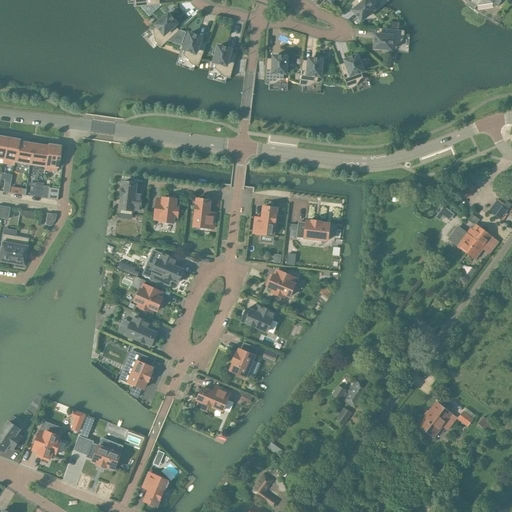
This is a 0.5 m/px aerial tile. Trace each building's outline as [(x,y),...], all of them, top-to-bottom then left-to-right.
[(373,8),(378,4),(377,3),(377,2),(376,1),(376,0),(355,0),(351,4),(355,9),(353,11),(362,21),(375,10),(373,8)] [(472,0),(468,6),(474,10),(477,6),(493,3),(497,7),(501,1),(499,0),(472,0)] [(161,6),(160,4),(140,6),(149,16),(161,6)] [(156,25),(158,27),(153,31),(154,32),(154,33),(154,34),(155,35),(155,38),(155,40),(156,42),(157,44),(158,45),(160,47),(161,47),(180,30),(175,25),(177,24),(168,14),(156,25)] [(391,47),(397,48),(398,46),(398,45),(399,44),(400,43),(401,42),(402,41),(403,39),(403,38),(404,37),(404,36),(404,34),(404,33),(404,32),(404,31),(379,28),(378,35),(376,35),(375,40),(375,48),(391,49),(391,47)] [(184,49),(186,50),(184,55),(185,56),(187,58),(188,59),(189,61),(191,63),(192,64),(194,65),(195,66),(196,66),(197,66),(199,66),(207,42),(196,38),(197,36),(190,33),(184,49)] [(209,41),(205,57),(211,59),(216,43),(209,41)] [(217,63),(215,68),(216,69),(217,70),(219,71),(220,72),(221,74),(222,75),(223,76),(224,76),(225,77),(227,78),(229,78),(231,78),(237,54),(231,52),(231,50),(219,46),(214,62),(217,63)] [(284,79),(284,73),(286,73),(287,57),(274,56),(274,59),(267,58),(266,84),(267,84),(268,84),(270,84),(271,84),(273,84),(274,83),(276,83),(277,82),(279,81),(280,80),(281,80),(282,79),(284,79)] [(350,88),(352,88),(353,87),(354,87),(356,86),(356,85),(357,84),(358,84),(358,82),(359,81),(360,80),(361,79),(362,78),(363,78),(361,72),(363,71),(357,56),(345,60),(346,62),(340,65),(348,89),(350,88)] [(318,82),(318,76),(321,77),(323,60),(310,59),(309,61),(303,60),(300,85),(301,86),(303,86),(304,86),(306,86),(308,86),(309,85),(310,85),(311,84),(313,84),(314,83),(315,83),(316,82),(318,82)] [(7,138),(4,159),(14,161),(18,141),(18,140),(7,138)] [(33,144),(18,141),(14,161),(30,164),(33,144)] [(33,144),(30,164),(46,166),(49,146),(48,146),(33,144)] [(48,146),(49,146),(46,166),(57,167),(58,159),(60,160),(61,154),(59,153),(60,146),(48,145),(48,146)] [(135,182),(125,181),(125,182),(123,181),(123,189),(122,189),(121,196),(122,196),(120,209),(133,211),(133,209),(140,210),(142,196),(135,195),(136,183),(134,183),(135,182)] [(30,186),(29,196),(41,198),(43,186),(43,183),(36,182),(35,187),(30,186)] [(176,199),(175,199),(175,197),(168,196),(168,198),(163,198),(163,200),(157,199),(155,219),(161,219),(160,221),(173,223),(174,218),(177,218),(179,205),(175,205),(176,199)] [(208,199),(199,198),(199,199),(197,199),(197,206),(196,206),(195,213),(196,213),(194,226),(214,229),(215,213),(209,212),(210,200),(208,200),(208,199)] [(503,205),(497,200),(496,200),(488,211),(495,215),(503,205)] [(503,205),(495,215),(501,220),(509,209),(503,205)] [(4,206),(2,218),(8,219),(10,207),(4,206)] [(264,206),(263,218),(256,217),(254,233),(274,236),(275,223),(276,215),(277,208),(275,208),(275,207),(266,206),(266,207),(264,206)] [(47,213),(45,225),(51,226),(55,219),(56,214),(47,213)] [(306,223),(299,222),(298,237),(328,240),(330,224),(321,223),(321,222),(312,221),(312,222),(307,222),(306,223)] [(467,253),(484,230),(477,224),(469,234),(467,233),(463,237),(459,234),(453,242),(457,245),(457,246),(467,253)] [(484,230),(467,253),(475,260),(483,249),(490,254),(499,242),(493,237),(493,236),(484,230)] [(16,236),(3,234),(0,250),(0,263),(6,265),(6,262),(11,263),(16,236)] [(16,236),(11,263),(15,264),(15,266),(23,268),(28,239),(16,236)] [(176,259),(163,253),(160,260),(158,259),(153,271),(165,277),(172,280),(179,282),(179,281),(180,281),(183,272),(184,270),(173,266),(176,259)] [(286,265),(295,266),(296,254),(287,253),(286,265)] [(116,268),(135,276),(138,277),(140,273),(135,270),(135,269),(119,262),(116,268)] [(269,286),(268,287),(274,289),(272,293),(284,298),(286,294),(290,296),(296,284),(294,284),(296,278),(278,270),(275,276),(273,275),(272,279),(270,279),(267,285),(269,286)] [(163,292),(144,284),(142,290),(140,289),(135,301),(140,303),(138,306),(150,312),(152,308),(157,311),(158,309),(160,310),(162,304),(160,303),(162,299),(160,298),(163,292)] [(246,310),(242,319),(243,319),(242,321),(249,323),(249,324),(255,327),(255,326),(268,331),(273,319),(271,319),(274,312),(261,307),(258,313),(247,309),(246,310)] [(149,322),(135,317),(133,323),(131,323),(126,335),(138,340),(145,343),(152,345),(152,344),(153,344),(156,335),(157,333),(146,329),(149,322)] [(234,362),(231,371),(246,377),(258,349),(244,343),(241,350),(240,349),(238,354),(236,354),(233,362),(234,362)] [(129,382),(134,385),(131,393),(138,397),(142,388),(143,389),(147,380),(149,381),(152,373),(150,372),(153,367),(151,367),(154,360),(141,354),(129,382)] [(332,395),(340,400),(342,397),(344,398),(343,399),(355,408),(369,389),(356,380),(347,393),(345,392),(346,391),(338,385),(332,395)] [(201,389),(198,398),(197,400),(204,403),(211,406),(223,411),(231,393),(216,387),(214,393),(203,388),(202,390),(201,389)] [(250,403),(252,398),(243,394),(241,400),(250,403)] [(419,426),(434,437),(453,413),(437,402),(419,426)] [(344,407),(335,420),(343,426),(352,413),(344,407)] [(458,418),(467,427),(475,419),(466,410),(458,418)] [(74,411),(72,417),(76,419),(74,423),(81,425),(85,415),(74,411)] [(478,423),(486,430),(493,422),(485,415),(484,417),(478,423)] [(89,416),(81,435),(88,438),(96,419),(89,416)] [(20,429),(10,422),(9,422),(4,429),(3,428),(0,431),(0,448),(4,451),(8,446),(13,449),(21,438),(16,434),(20,429)] [(40,431),(33,450),(39,452),(38,454),(43,456),(42,457),(48,460),(49,458),(50,458),(52,453),(56,454),(60,442),(57,441),(59,436),(46,431),(46,433),(40,431)] [(92,443),(87,457),(93,459),(93,461),(98,463),(97,464),(106,468),(106,466),(115,469),(121,454),(92,443)] [(283,451),(277,446),(273,452),(279,456),(283,451)] [(242,468),(246,471),(251,463),(248,461),(242,468)] [(150,473),(143,488),(149,490),(145,501),(147,502),(146,502),(155,506),(157,506),(160,500),(163,493),(168,481),(150,473)] [(266,491),(274,480),(265,473),(251,491),(272,507),(278,500),(266,491)] [(250,511),(267,511),(268,511),(256,503),(250,511)]
